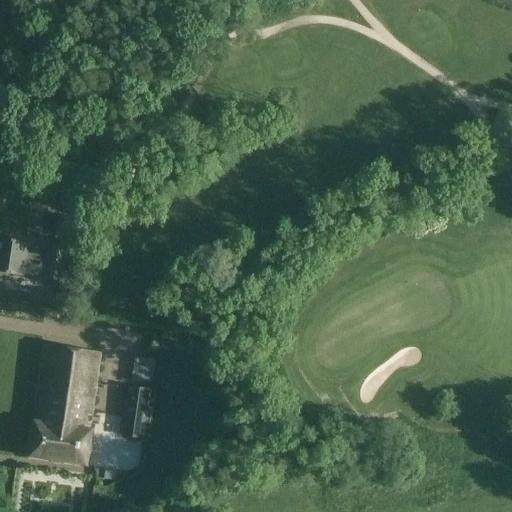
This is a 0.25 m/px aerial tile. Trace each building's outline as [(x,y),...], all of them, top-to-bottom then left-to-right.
[(63,214),(56,237),(75,243),(82,220),(63,214)] [(29,244),(0,240),(0,274),(25,277),(25,276),(44,278),(44,280),(63,283),(68,249),(48,246),(47,256),(28,254),(29,244)] [(101,354),(49,346),(37,422),(35,422),(29,458),(87,466),(92,431),(89,430),(101,354)] [(133,383),(155,385),(158,357),(136,355),(133,383)] [(130,389),(125,420),(145,423),(149,391),(130,389)]
